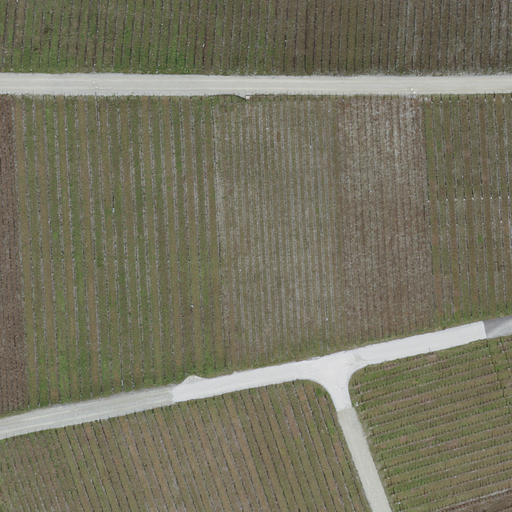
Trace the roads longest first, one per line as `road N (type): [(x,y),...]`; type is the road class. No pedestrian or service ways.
road 1 (track): [(0,430),(511,328)]
road 2 (track): [(0,84),(511,82)]
road 3 (track): [(383,511),(332,363)]
